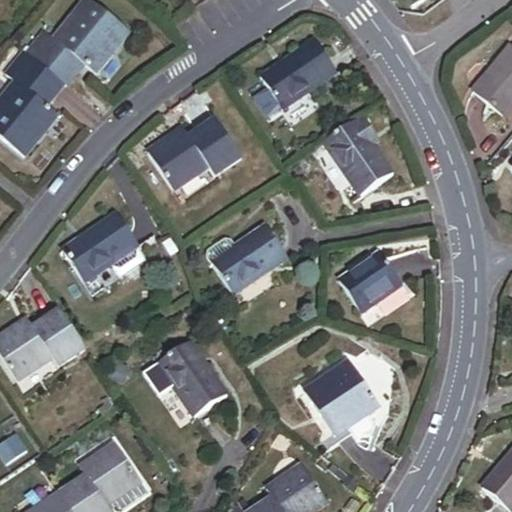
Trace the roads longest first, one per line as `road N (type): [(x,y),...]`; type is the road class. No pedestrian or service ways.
road 1 (residential): [(0,270),(117,124),(293,0)]
road 2 (residential): [(404,511),(468,370),(475,266)]
road 3 (residential): [(475,266),(462,189),(404,63)]
